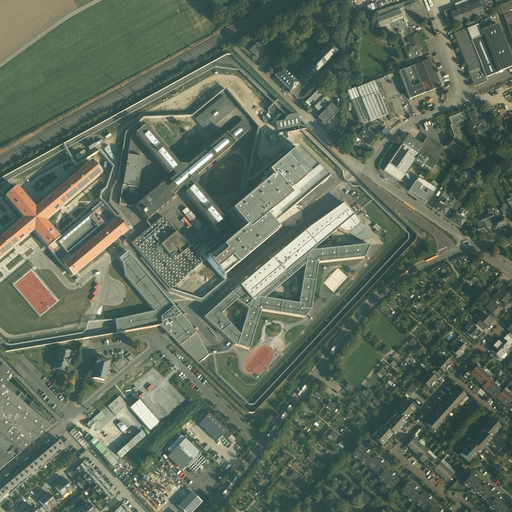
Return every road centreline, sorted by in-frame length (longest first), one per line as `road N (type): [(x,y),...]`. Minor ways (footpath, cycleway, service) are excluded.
road 1 (unknown): [(202,264),(168,293),(101,226),(99,163),(128,124),(217,78),(243,89),(261,120)]
road 2 (residential): [(472,246),(384,292),(212,511)]
road 3 (residential): [(84,407),(158,345),(140,338),(84,352),(72,418)]
road 4 (residential): [(476,511),(440,495),(392,451),(451,376)]
road 5 (unknown): [(224,293),(367,171)]
road 6 (residential): [(234,48),(367,171)]
road 7 (residential): [(439,42),(461,95),(390,137),(367,171)]
road 8 (residential): [(367,171),(472,246)]
